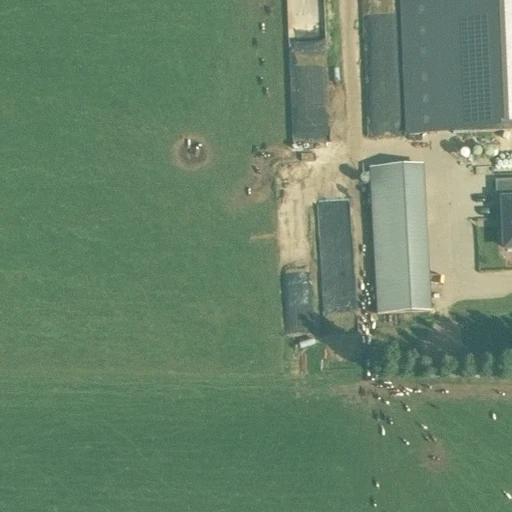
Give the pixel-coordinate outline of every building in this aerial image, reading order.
[(406,137),(494,134),(488,0),(403,0),(408,117),(405,118),(406,137)] [(301,131),(332,129),(328,42),(297,43),(301,131)] [(429,312),(422,167),(368,170),(372,246),(376,245),(380,315),(429,312)] [(503,207),(504,252),(511,251),(511,183),(496,184),(497,207),(503,207)] [(309,265),(288,266),(289,299),(310,298),(309,265)]
